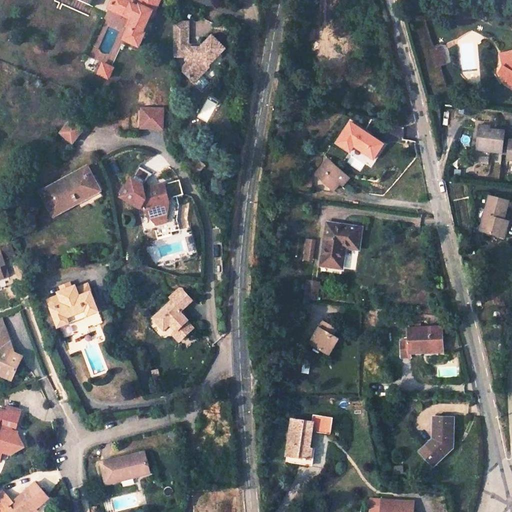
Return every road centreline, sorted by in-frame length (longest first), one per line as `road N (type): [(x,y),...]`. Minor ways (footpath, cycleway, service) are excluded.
road 1 (residential): [(390,0),(507,494)]
road 2 (residential): [(103,151),(127,141),(157,147),(186,174),(203,206),(213,336),(224,357)]
road 3 (secondary): [(263,90),(243,243),(241,355)]
road 4 (residential): [(73,439),(193,414),(224,357)]
road 5 (secondary): [(241,355),(252,511)]
